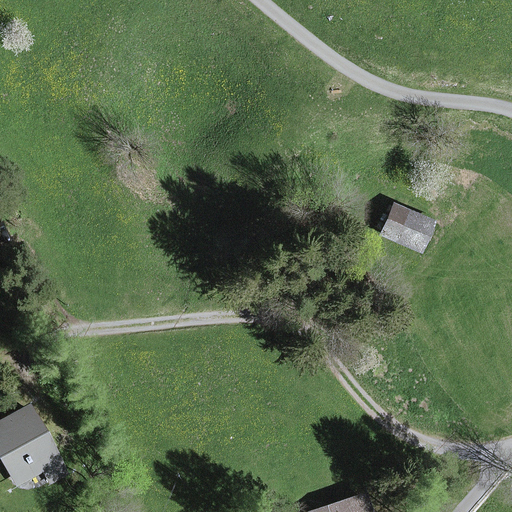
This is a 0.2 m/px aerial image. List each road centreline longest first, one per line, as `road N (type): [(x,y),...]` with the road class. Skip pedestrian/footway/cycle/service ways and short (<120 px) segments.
road 1 (track): [(93,323),(284,318),(315,336),(372,410),(422,441),(474,453),(511,447)]
road 2 (track): [(273,0),(362,80),(511,108)]
